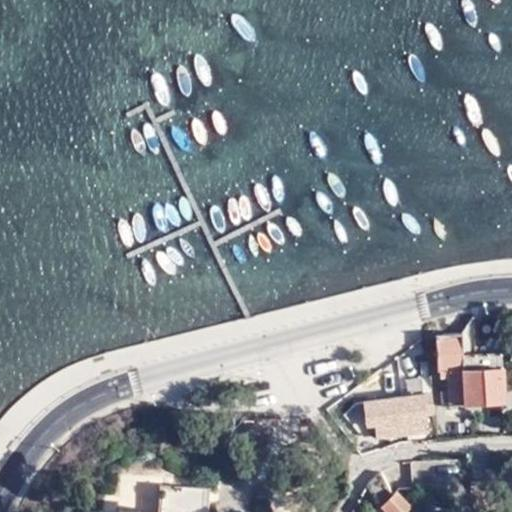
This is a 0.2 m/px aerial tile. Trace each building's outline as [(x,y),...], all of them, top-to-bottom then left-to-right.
[(476,312),(471,313),(458,331),(435,333),(437,372),(440,372),(440,377),(446,377),(448,406),(504,402),(501,367),(464,370),(463,356),(475,355),(476,312)] [(464,370),(501,367),(500,353),(475,355),(463,356),(464,370)] [(430,392),(403,396),(406,425),(427,424),(426,414),(432,414),(430,392)] [(406,425),(403,396),(362,402),(365,423),(372,423),(374,436),(407,433),(406,425)] [(413,482),(412,462),(400,463),(401,483),(413,482)] [(391,493),(379,470),(365,484),(379,511),(385,511),(410,511),(410,506),(411,505),(396,489),(391,493)] [(500,509),(497,480),(475,483),(479,511),(500,509)] [(206,511),(207,499),(208,487),(158,484),(156,511),(118,509),(118,511),(206,511)] [(207,499),(206,511),(213,511),(215,500),(207,499)]
